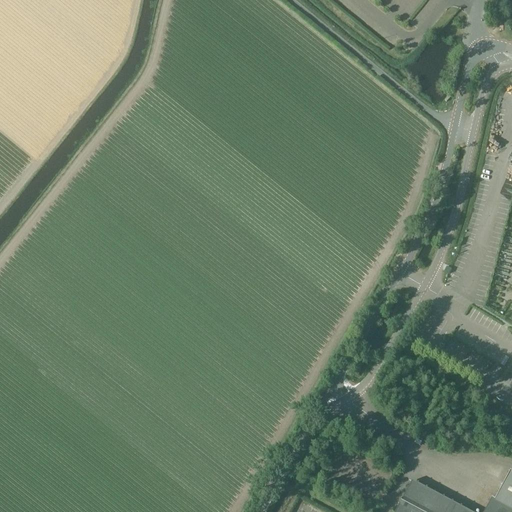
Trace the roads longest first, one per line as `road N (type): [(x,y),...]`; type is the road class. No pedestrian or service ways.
road 1 (residential): [(483,46),(467,60),(419,235),(314,415)]
road 2 (residential): [(314,415),(360,390),(423,286),(450,230),(486,82),(497,68)]
road 3 (track): [(0,210),(123,53),(134,0)]
